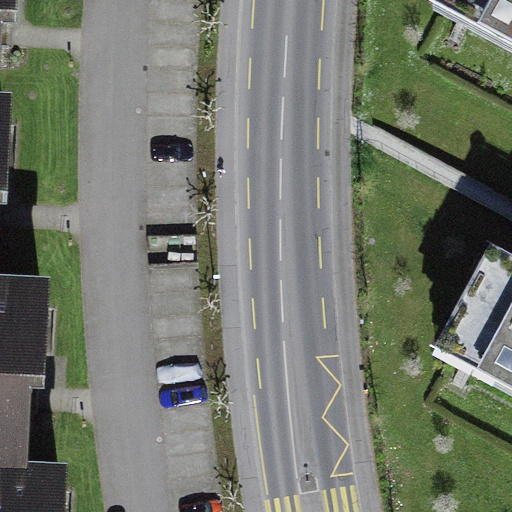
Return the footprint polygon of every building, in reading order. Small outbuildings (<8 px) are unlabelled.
[(0,0),(0,24),(9,26),(9,0),(0,0)] [(511,47),(511,0),(440,0),(436,9),(511,47)] [(511,274),(487,261),(447,336),(482,355),(476,366),(511,385),(511,274)] [(0,472),(19,474),(23,410),(13,409),(14,389),(37,390),(42,293),(0,291),(0,472)] [(19,474),(0,472),(0,511),(57,511),(59,476),(19,474)]
